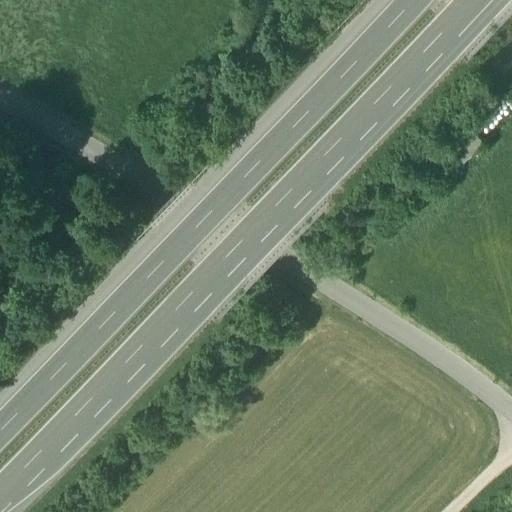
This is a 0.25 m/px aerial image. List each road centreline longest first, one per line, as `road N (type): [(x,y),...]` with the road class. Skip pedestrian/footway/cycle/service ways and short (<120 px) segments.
road 1 (motorway): [(0,491),(453,21)]
road 2 (unclassified): [(0,98),(291,264),(511,413)]
road 3 (motorway): [(409,0),(0,423)]
